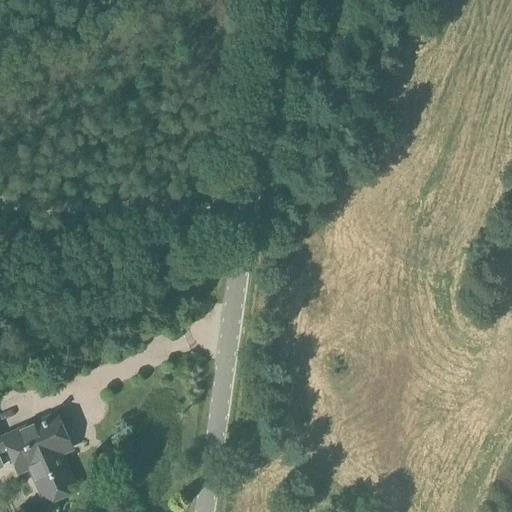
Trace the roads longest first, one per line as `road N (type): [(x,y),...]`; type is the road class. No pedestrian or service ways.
road 1 (unclassified): [(204,511),(272,0)]
road 2 (track): [(0,192),(246,200)]
